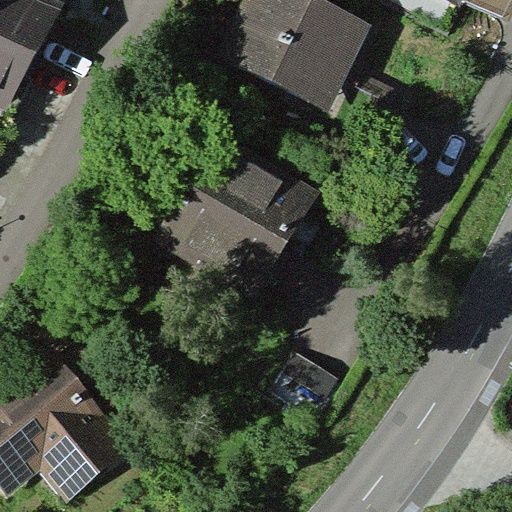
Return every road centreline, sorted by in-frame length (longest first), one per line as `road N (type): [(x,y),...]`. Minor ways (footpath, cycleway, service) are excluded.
road 1 (residential): [(0,262),(147,0)]
road 2 (tertiary): [(408,442),(511,267)]
